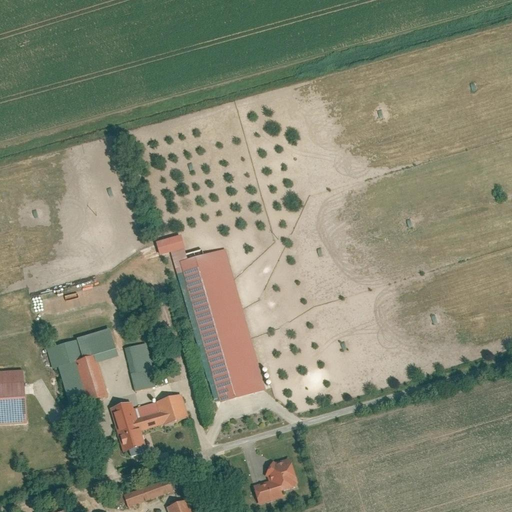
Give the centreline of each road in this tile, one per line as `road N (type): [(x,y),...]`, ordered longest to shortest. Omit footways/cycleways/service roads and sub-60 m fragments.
road 1 (unclassified): [(511,359),(198,455)]
road 2 (unclassified): [(198,455),(1,511)]
